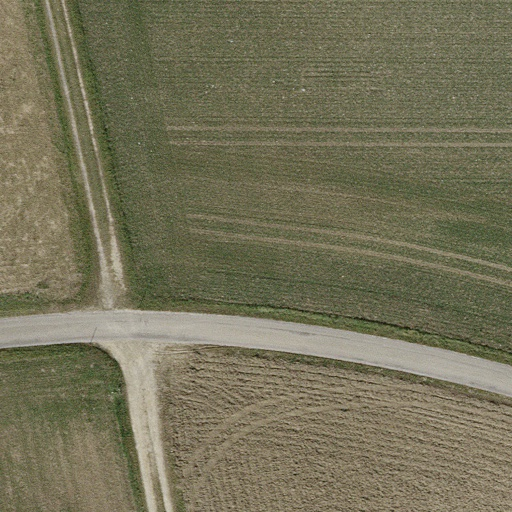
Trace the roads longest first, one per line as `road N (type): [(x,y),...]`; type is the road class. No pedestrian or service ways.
road 1 (track): [(108,314),(406,353),(511,387)]
road 2 (track): [(53,0),(108,314)]
road 3 (track): [(108,314),(147,511)]
